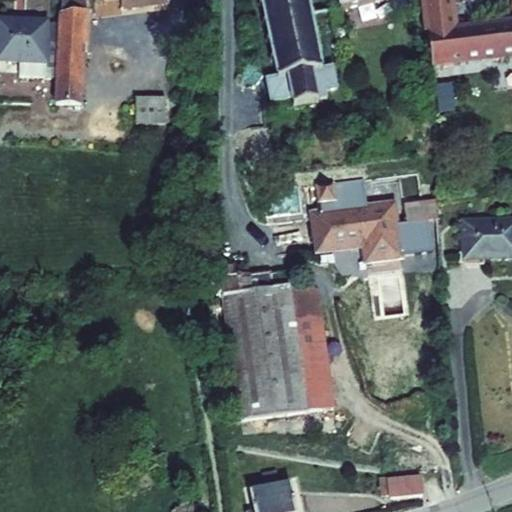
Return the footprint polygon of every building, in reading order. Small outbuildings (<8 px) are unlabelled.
[(47,24),(0,22),(0,63),(19,64),(19,79),(56,80),(57,72),(83,73),(86,15),(92,14),(90,0),(76,0),(62,2),(61,27),(47,27),(47,24)] [(171,3),(170,0),(121,0),(123,9),(136,8),(150,6),(171,3)] [(261,0),(262,6),(258,7),(259,10),(263,9),(266,24),(262,25),(262,28),(267,27),(270,41),(265,42),(266,46),(270,45),(273,59),(269,60),(270,64),(274,63),(277,78),(266,80),(271,104),(292,100),(294,108),(319,103),(319,100),(328,99),(326,93),(338,90),(333,67),(322,69),(319,54),(323,54),(323,50),(318,51),(315,36),(320,36),(319,32),(315,33),(312,19),(316,18),(315,14),(311,15),(307,0),(261,0)] [(338,0),(341,11),(331,13),(334,30),(343,28),(340,12),(393,1),(392,0),(338,0)] [(511,0),(423,0),(428,36),(455,32),(451,0),(511,0)] [(511,24),(455,32),(428,36),(432,69),(511,58),(511,24)] [(82,91),(83,73),(57,72),(56,80),(56,90),(82,91)] [(452,88),(435,89),(438,109),(454,107),(452,88)] [(82,91),(56,90),(55,107),(81,108),(82,91)] [(138,98),(137,127),(164,127),(164,99),(138,98)] [(319,201),(334,199),(332,186),(317,188),(319,201)] [(336,213),(313,216),(318,253),(364,247),(374,322),(409,317),(394,205),(359,209),(358,196),(334,199),(336,213)] [(436,202),(406,205),(412,253),(440,250),(436,202)] [(511,260),(511,222),(464,224),(465,262),(511,260)] [(240,277),(249,276),(248,266),(239,268),(240,277)] [(240,277),(239,268),(222,270),(222,275),(218,276),(217,276),(219,294),(224,294),(224,297),(298,287),(296,277),(281,279),(281,274),(273,275),(272,273),(249,276),(240,277)] [(298,287),(224,297),(241,425),(334,411),(322,317),(311,319),(309,306),(320,304),(319,292),(311,286),(298,287)] [(311,319),(322,317),(320,304),(309,306),(311,319)] [(425,366),(422,356),(413,358),(415,368),(425,366)] [(297,511),(292,485),(280,487),(277,473),(264,475),(267,490),(250,493),(253,511),(297,511)] [(381,497),(389,496),(390,500),(422,497),(420,478),(389,481),(389,478),(379,480),(381,497)]
